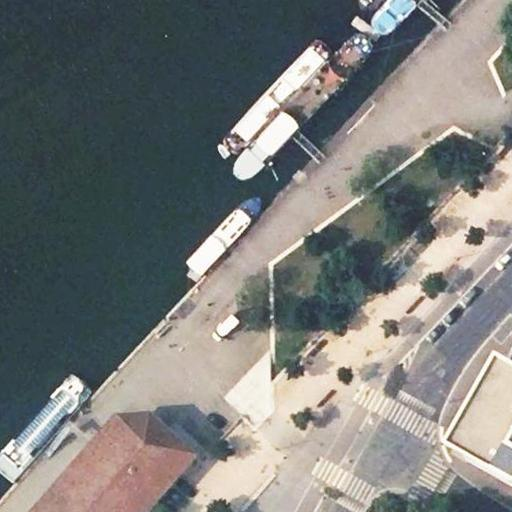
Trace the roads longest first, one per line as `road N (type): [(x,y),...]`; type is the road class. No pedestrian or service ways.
road 1 (unclassified): [(511,281),(422,379),(376,450)]
road 2 (unclassified): [(376,450),(485,511)]
